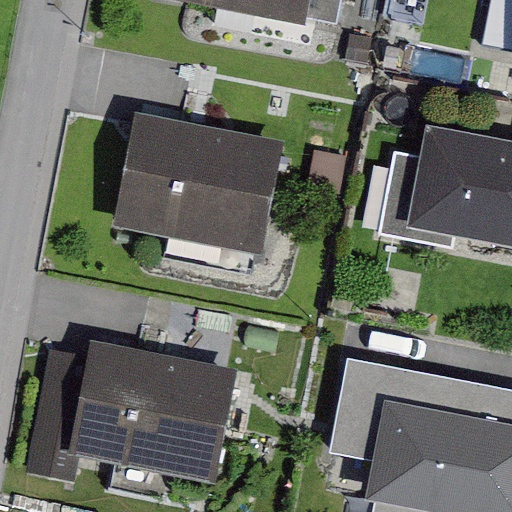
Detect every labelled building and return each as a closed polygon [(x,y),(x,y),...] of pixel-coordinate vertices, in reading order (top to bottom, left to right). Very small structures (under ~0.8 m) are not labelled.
[(320,0),(203,0),(318,17),(320,0)] [(282,141),(150,119),(132,225),(264,247),(282,141)] [(511,147),(436,133),(416,237),(511,254),(511,147)] [(237,365),(99,351),(87,463),(225,477),(237,365)] [(511,511),(511,417),(395,395),(376,494),(473,511),(511,511)]
